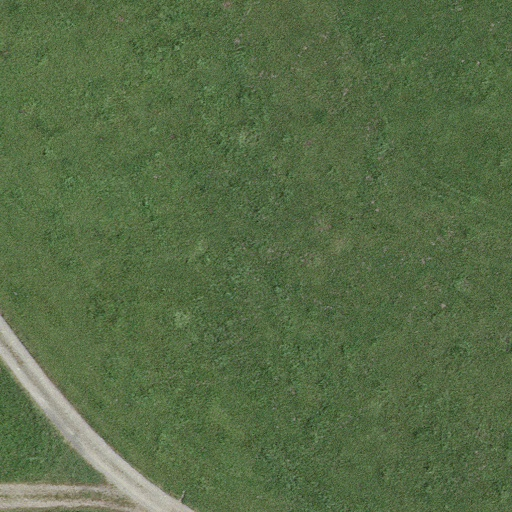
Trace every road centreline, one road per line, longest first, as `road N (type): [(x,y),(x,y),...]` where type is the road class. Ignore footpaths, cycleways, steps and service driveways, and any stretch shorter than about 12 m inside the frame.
road 1 (track): [(163,511),(82,434),(0,322)]
road 2 (track): [(0,502),(144,511)]
